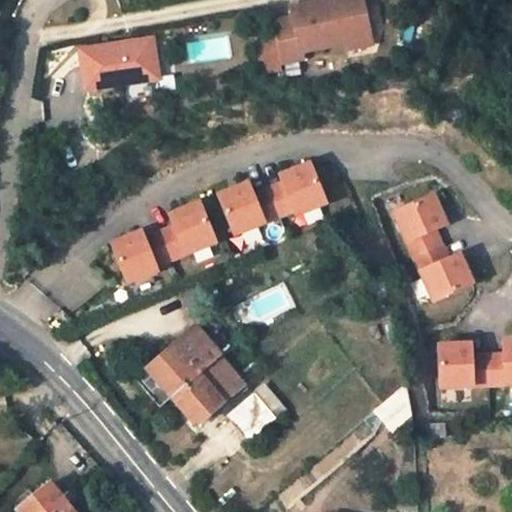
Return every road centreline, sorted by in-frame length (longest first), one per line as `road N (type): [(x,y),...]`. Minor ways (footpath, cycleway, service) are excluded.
road 1 (tertiary): [(6,327),(50,364),(175,511)]
road 2 (residential): [(41,0),(24,35),(0,189)]
